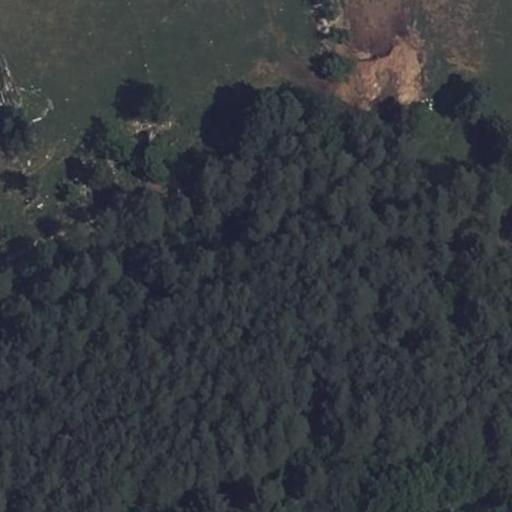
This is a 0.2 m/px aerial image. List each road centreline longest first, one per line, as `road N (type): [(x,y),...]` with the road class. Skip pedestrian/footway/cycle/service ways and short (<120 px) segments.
road 1 (track): [(511,213),(370,154),(276,168),(0,274)]
road 2 (track): [(167,511),(244,486),(350,473),(511,478)]
